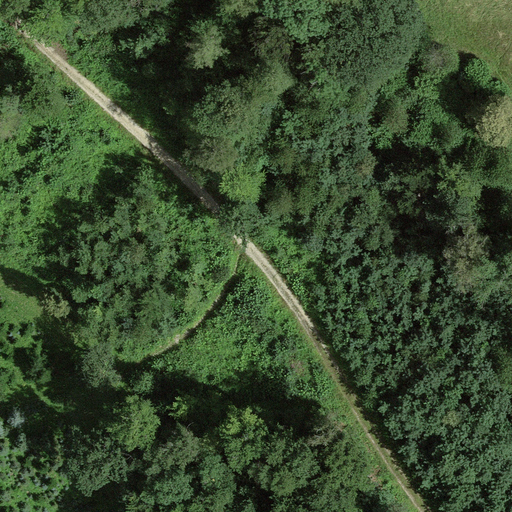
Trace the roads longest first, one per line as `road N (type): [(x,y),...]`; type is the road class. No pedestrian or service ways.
road 1 (track): [(0,4),(247,241),(357,405)]
road 2 (track): [(357,405),(427,511)]
